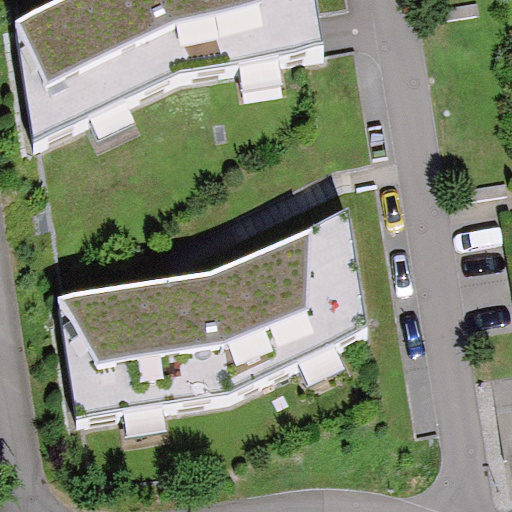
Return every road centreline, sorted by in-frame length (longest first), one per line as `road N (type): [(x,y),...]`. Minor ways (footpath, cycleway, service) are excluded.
road 1 (residential): [(470,511),(385,0)]
road 2 (residential): [(34,511),(0,344)]
